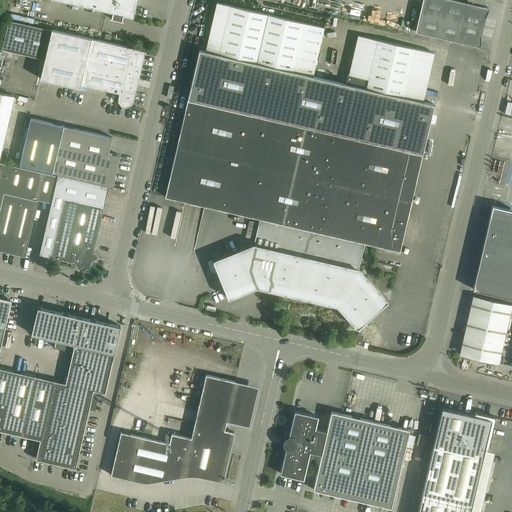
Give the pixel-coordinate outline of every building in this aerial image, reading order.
[(58,0),(107,11),(112,13),(111,18),(110,17),(110,18),(123,21),(124,21),(122,20),(123,15),(133,17),(137,0),(58,0)] [(467,0),(468,3),(455,0),(422,0),(416,32),(479,46),(488,8),(483,6),(484,0),(467,0)] [(424,102),(423,101),(434,53),(358,35),(349,74),(348,74),(346,84),(313,76),(324,27),(217,2),(206,51),(200,50),(165,197),(260,219),(254,244),(214,260),(229,299),(257,288),(337,306),(357,328),(388,300),(359,268),(365,243),(400,251),(434,104),(435,101),(425,99),(424,102)] [(100,41),(66,32),(52,29),(52,30),(9,20),(2,49),(45,59),(40,79),(80,88),(81,84),(119,93),(119,96),(118,98),(119,100),(120,103),(122,105),(125,106),(128,106),(131,105),(133,102),(134,100),(145,51),(130,47),(130,48),(100,41)] [(0,157),(14,96),(0,92),(0,157)] [(31,118),(20,165),(58,174),(109,186),(113,187),(116,173),(118,171),(117,169),(120,156),(109,153),(112,137),(64,126),(63,126),(31,118)] [(0,250),(25,256),(38,200),(37,200),(37,199),(51,202),(57,175),(0,161),(0,250)] [(51,202),(39,254),(40,254),(50,257),(51,257),(57,258),(59,260),(61,259),(75,262),(79,269),(85,264),(90,266),(91,261),(98,257),(94,250),(104,206),(109,186),(58,174),(51,202)] [(511,211),(494,208),(474,290),(511,298),(511,211)] [(511,306),(511,305),(473,296),(460,354),(499,364),(511,306)] [(0,430),(40,440),(36,459),(76,468),(89,409),(95,411),(98,400),(92,398),(93,391),(105,393),(114,353),(101,350),(87,347),(75,344),(66,383),(0,367),(0,350),(5,328),(12,301),(0,298),(0,430)] [(31,334),(45,337),(52,310),(44,308),(38,307),(31,334)] [(52,310),(45,337),(59,341),(65,313),(52,310)] [(65,313),(59,341),(73,344),(79,316),(65,313)] [(79,316),(73,344),(75,344),(87,347),(93,319),(79,316)] [(93,319),(87,347),(101,350),(107,322),(93,319)] [(107,322),(101,350),(114,353),(121,326),(115,324),(107,322)] [(361,345),(364,335),(358,334),(355,344),(361,345)] [(162,441),(121,432),(111,475),(139,481),(143,482),(147,482),(150,482),(186,476),(193,476),(199,477),(204,478),(223,482),(235,432),(225,430),(227,421),(249,426),(259,387),(236,381),(206,375),(195,423),(191,438),(172,433),(170,443),(162,441)] [(488,450),(496,417),(475,412),(475,415),(443,408),(418,511),(480,511),(494,452),(488,450)] [(322,455),(314,490),(391,508),(410,430),(342,414),(332,412),(327,431),(316,429),(319,416),(295,411),(289,436),(284,439),(283,444),(286,449),(280,474),(304,479),(310,452),(322,455)]
